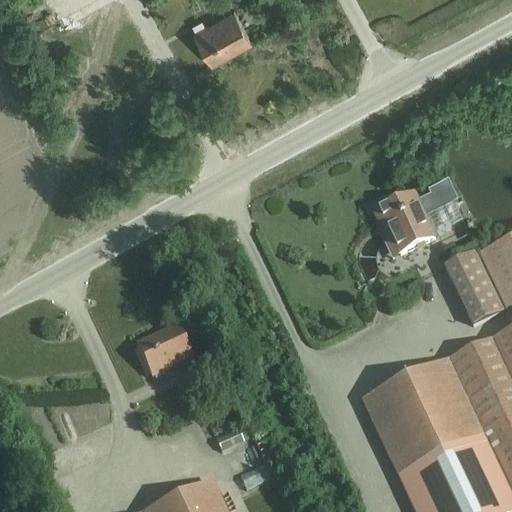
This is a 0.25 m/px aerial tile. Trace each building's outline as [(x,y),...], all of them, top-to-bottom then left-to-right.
[(211,66),(251,44),(233,11),(193,34),(211,66)] [(401,256),(434,240),(413,196),(402,201),(399,194),(370,208),(388,245),(394,241),(401,256)] [(476,327),(505,313),(477,255),(449,269),(476,327)] [(151,380),(193,361),(177,328),(135,347),(151,380)] [(511,333),(492,343),(511,385),(511,333)] [(450,363),(485,438),(511,494),(511,385),(492,343),(450,363)] [(450,363),(363,404),(398,479),(485,438),(450,363)] [(242,446),(237,433),(215,443),(220,455),(242,446)] [(511,511),(511,494),(485,438),(398,479),(413,511),(511,511)] [(224,511),(212,485),(153,511),(224,511)]
